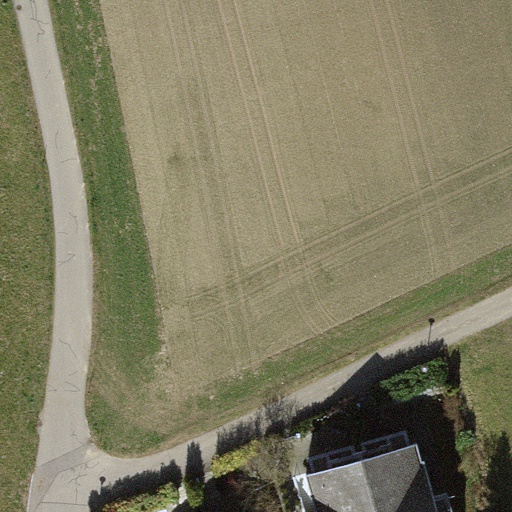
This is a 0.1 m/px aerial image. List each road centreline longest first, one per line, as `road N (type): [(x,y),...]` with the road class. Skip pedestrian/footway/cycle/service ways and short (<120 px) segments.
road 1 (residential): [(20,0),(67,226),(47,511)]
road 2 (residential): [(48,511),(511,295)]
